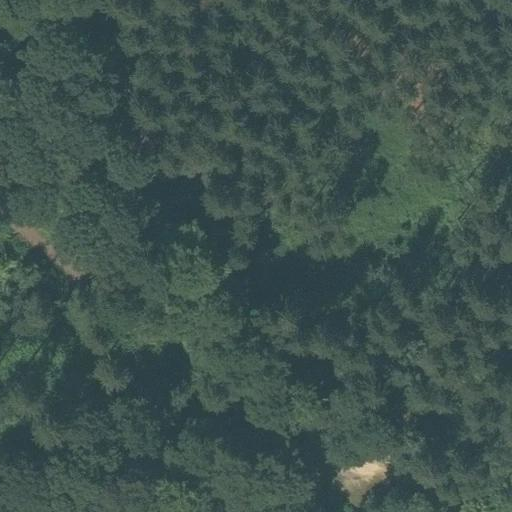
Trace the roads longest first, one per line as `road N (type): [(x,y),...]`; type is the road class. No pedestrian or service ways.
road 1 (track): [(374,416),(281,327),(185,207),(82,0)]
road 2 (track): [(0,200),(69,262),(230,367),(307,444),(342,459),(372,457)]
road 3 (unknown): [(511,461),(439,476),(372,457)]
